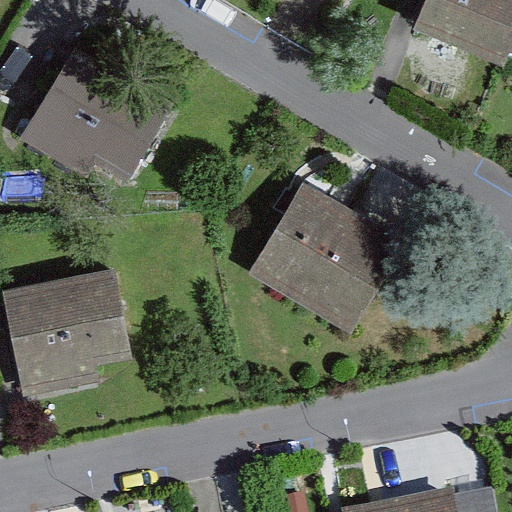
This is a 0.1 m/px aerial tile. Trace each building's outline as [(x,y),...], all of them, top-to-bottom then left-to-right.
[(511,65),(511,61),(511,0),(440,0),(428,30),(511,65)] [(118,176),(158,108),(73,59),(34,128),(118,176)] [(354,319),(393,250),(309,202),(269,271),(354,319)] [(137,372),(120,283),(20,302),(37,391),(137,372)] [(503,511),(500,491),(465,497),(467,511),(503,511)] [(467,511),(465,497),(379,511),(467,511)]
